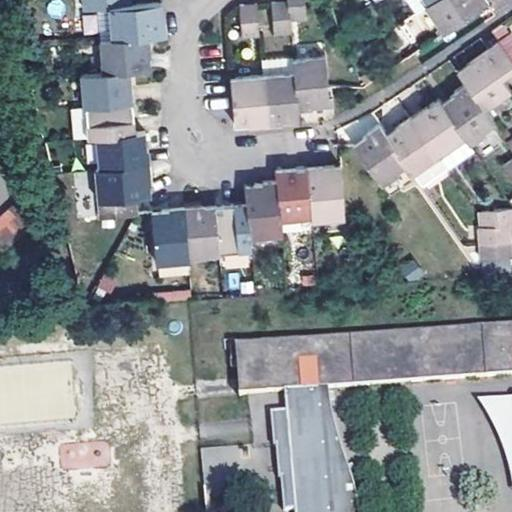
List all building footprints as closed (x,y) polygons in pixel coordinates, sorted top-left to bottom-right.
[(101,39),(149,36),(164,35),(164,29),(162,2),(131,4),(130,0),(83,0),(84,9),(77,9),(79,41),(101,39)] [(287,0),(271,2),(275,34),(290,33),(289,21),(287,0)] [(286,0),(287,0),(289,21),(306,19),(304,0),(286,0)] [(424,4),(429,0),(410,0),(417,9),(424,4)] [(429,0),(424,4),(442,30),(484,0),(429,0)] [(257,4),(241,5),(243,35),(260,34),(257,4)] [(511,32),(499,41),(511,59),(511,32)] [(263,37),(264,51),(288,48),(286,34),(263,37)] [(150,40),(149,36),(101,39),(103,70),(130,68),(149,67),(148,54),(151,53),(150,40)] [(511,67),(511,59),(499,41),(484,51),(500,75),(511,67)] [(500,75),(484,51),(457,70),(466,83),(484,109),(511,90),(500,75)] [(292,60),(297,108),(313,107),(312,103),(330,102),(326,57),(292,60)] [(292,60),(262,62),(264,75),(267,121),(292,118),(298,118),(297,108),(292,60)] [(85,104),(133,100),(130,74),(130,68),(103,70),(82,72),(85,104)] [(230,78),(234,124),(260,121),(267,121),(264,75),(230,78)] [(458,93),(443,103),(466,137),(470,143),(486,133),(485,130),(494,124),(484,109),(466,83),(456,90),(458,93)] [(439,97),(412,115),(439,155),(466,137),(443,103),(439,97)] [(89,136),(98,135),(136,131),(133,105),(133,100),(85,104),(85,105),(89,136)] [(74,137),(89,136),(85,105),(72,106),(74,137)] [(412,115),(385,133),(407,163),(413,173),(439,155),(412,115)] [(396,170),(407,163),(385,133),(379,123),(367,131),(369,133),(353,144),(381,184),(398,173),(396,170)] [(98,135),(101,166),(147,162),(145,137),(144,130),(136,131),(98,135)] [(511,178),(511,158),(502,165),(511,178)] [(147,162),(101,166),(96,166),(100,214),(138,211),(136,196),(150,195),(148,169),(147,162)] [(345,219),(340,165),(334,166),(308,168),(312,216),(311,222),(345,219)] [(279,219),(312,216),(308,168),(281,170),(275,171),(276,179),(279,219)] [(281,235),(279,219),(276,179),(262,180),(262,182),(250,183),(245,184),(246,202),(249,238),(281,235)] [(18,199),(0,215),(0,251),(36,220),(18,199)] [(215,204),(219,251),(250,249),(249,238),(246,202),(221,204),(215,204)] [(184,207),(188,254),(219,251),(215,204),(190,207),(184,207)] [(157,209),(152,210),(156,262),(188,259),(188,254),(184,207),(157,209)] [(511,207),(482,210),(484,227),(509,225),(511,224),(511,207)] [(478,227),(479,242),(510,240),(509,225),(484,227),(478,227)] [(510,240),(479,242),(480,259),(511,257),(510,240)] [(146,292),(147,303),(191,299),(190,289),(146,292)] [(320,389),(511,374),(511,324),(236,346),(239,395),(249,395),(285,392),(301,391),(320,389)] [(320,389),(301,391),(303,411),(310,511),(347,511),(341,425),(324,427),(320,389)] [(301,391),(285,392),(287,412),(303,411),(301,391)] [(310,511),(303,411),(287,412),(271,413),(274,447),(276,447),(279,480),(281,479),(283,511),(285,511),(295,511),(294,511),(310,511)]
